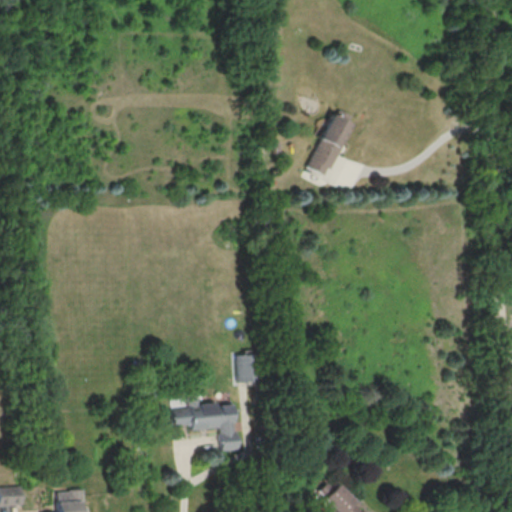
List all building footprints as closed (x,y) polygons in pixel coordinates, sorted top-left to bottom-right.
[(339,110),(348,115),(345,122),(350,124),(327,170),(324,168),(321,175),(303,166),(328,116),(334,119),(339,110)] [(170,407),(184,406),(183,396),(195,395),(199,403),(228,401),(232,444),(221,445),(219,423),(189,426),(189,421),(171,423),(170,407)] [(0,485),(19,485),(20,505),(0,505),(0,485)] [(331,486),(359,511),(330,511),(318,500),(331,486)] [(55,511),(54,489),(79,488),(79,502),(76,502),(77,506),(83,506),(83,511),(55,511)]
